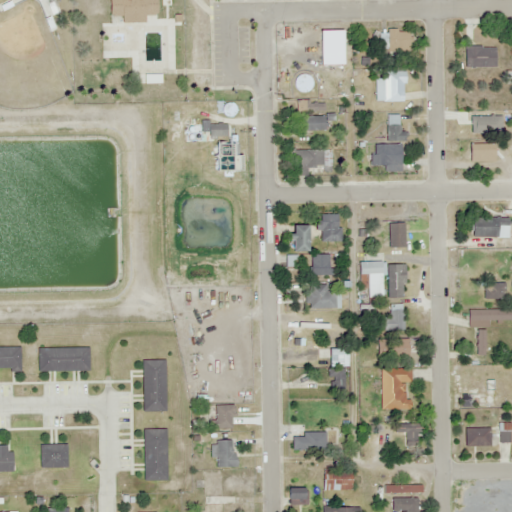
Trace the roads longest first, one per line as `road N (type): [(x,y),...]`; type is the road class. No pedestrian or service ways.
road 1 (residential): [(270,12),(274,511)]
road 2 (residential): [(442,473),(435,193)]
road 3 (residential): [(511,190),(267,192)]
road 4 (residential): [(511,8),(270,12)]
road 5 (residential): [(435,193),(438,0)]
